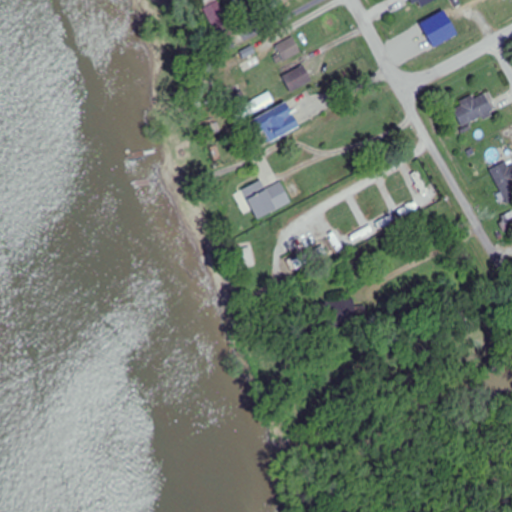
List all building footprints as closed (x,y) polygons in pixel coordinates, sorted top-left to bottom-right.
[(418,37),(424,46),(460,21),(454,12),(418,37)] [(280,41),(287,57),(309,47),(302,32),(280,41)] [(253,66),(269,58),(261,42),(225,59),(230,69),(249,60),(253,66)] [(289,71),(297,87),(319,76),(311,60),(289,71)] [(244,115),(281,97),(277,88),(240,105),(244,115)] [(455,106),(464,125),(495,111),(486,91),(455,106)] [(306,121),(292,97),(258,116),(272,141),(306,121)] [(511,161),(511,159),(491,170),(508,201),(511,198),(511,161)] [(274,185),(269,175),(251,184),(266,214),(298,197),(288,178),(274,185)]
